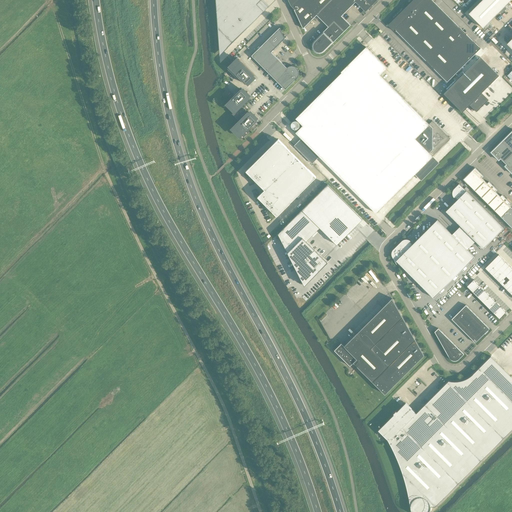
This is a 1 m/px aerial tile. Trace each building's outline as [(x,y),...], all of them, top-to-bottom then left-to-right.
[(215,0),(219,56),(261,15),(254,8),(260,0),(215,0)] [(324,52),(334,41),(350,25),(341,16),(356,1),(365,10),(375,0),(289,0),(292,5),(296,8),(294,9),(303,29),(317,15),(328,27),(314,41),(313,42),(313,43),(312,43),(312,44),(312,45),(312,46),(312,47),(312,48),(312,49),(313,50),(313,51),(314,51),(314,52),(315,52),(316,53),(317,53),(318,53),(319,53),(320,53),(321,53),(322,53),(323,52),(324,52)] [(413,0),(389,24),(395,29),(447,82),(480,49),(432,0),(413,0)] [(482,0),(469,13),(483,28),(511,0),(482,0)] [(271,52),(285,38),(281,35),(282,33),(280,28),(252,56),(285,90),(297,78),(298,76),(299,74),(299,71),(298,69),(296,68),(294,66),(292,66),(290,66),(288,67),(287,68),(271,52)] [(295,133),(376,213),(415,174),(447,142),(447,135),(432,121),(429,124),(380,75),(387,68),(366,47),(341,72),(342,73),(296,119),(303,126),(295,133)] [(462,112),(469,105),(476,112),(488,100),(481,93),(499,75),(481,57),(444,94),(462,112)] [(233,63),(227,69),(235,76),(236,75),(245,84),(246,83),(247,85),(250,82),(249,81),(251,79),(252,80),(256,77),(254,75),(255,75),(239,59),(234,64),(233,63)] [(231,99),(225,104),(234,114),(240,119),(232,127),(237,132),(236,133),(242,139),(250,131),(248,130),(250,128),(257,121),(257,120),(258,119),(255,116),(253,117),(252,115),(253,114),(250,111),(248,112),(247,113),(241,107),(250,98),(249,98),(250,96),(247,93),(246,94),(244,93),(245,91),(242,88),(241,89),(231,99)] [(511,130),(491,152),(499,160),(500,159),(506,164),(504,166),(511,173),(511,130)] [(278,139),(246,171),(265,190),(258,197),(277,216),(316,177),(278,139)] [(511,208),(508,205),(510,203),(502,195),(500,197),(495,191),(497,190),(489,182),(487,183),(481,178),(483,176),(475,168),(463,179),(511,229),(511,208)] [(328,184),(278,234),(304,286),(328,262),(306,241),(320,228),(337,245),(362,219),(328,184)] [(446,211),(483,249),(503,228),(459,184),(454,189),(453,190),(453,191),(452,191),(452,192),(452,193),(452,194),(452,195),(453,196),(453,197),(454,197),(455,197),(457,200),(446,211)] [(456,275),(474,257),(437,220),(412,244),(410,242),(410,241),(410,240),(409,240),(408,239),(407,239),(406,239),(405,239),(404,239),(403,240),(402,240),(402,241),(393,250),(392,250),(392,251),(392,252),(391,253),(391,254),(391,255),(392,255),(392,256),(392,257),(396,263),(397,261),(433,298),(456,275)] [(499,254),(492,261),(495,265),(502,258),(499,254)] [(502,258),(495,265),(499,268),(506,262),(502,258)] [(492,261),(485,268),(489,272),(495,265),(492,261)] [(506,262),(499,268),(503,272),(509,265),(506,262)] [(495,265),(489,272),(492,275),(499,268),(495,265)] [(511,267),(509,265),(503,272),(506,276),(511,269),(511,267)] [(499,268),(492,275),(496,279),(503,272),(499,268)] [(503,272),(496,279),(499,283),(506,276),(503,272)] [(506,276),(499,283),(503,286),(510,279),(506,276)] [(511,281),(510,279),(503,286),(507,290),(511,284),(511,281)] [(474,280),(467,286),(472,292),(479,285),(474,280)] [(479,285),(472,292),(478,297),(484,290),(479,285)] [(484,290),(478,297),(483,303),(490,296),(484,290)] [(490,296),(483,303),(488,308),(495,301),(490,296)] [(424,355),(419,347),(392,298),(344,346),(341,343),(334,350),(350,366),(353,363),(385,394),(424,355)] [(495,301),(488,308),(494,313),(501,307),(495,301)] [(475,343),(489,329),(466,305),(452,319),(475,343)] [(501,307),(494,313),(499,319),(506,312),(501,307)] [(457,360),(459,359),(464,354),(438,328),(435,332),(449,358),(451,360),(453,361),(455,361),(457,360)] [(380,428),(378,430),(387,438),(395,454),(400,465),(403,475),(406,486),(409,498),(411,508),(410,508),(410,509),(411,510),(411,511),(412,511),(411,511),(429,511),(430,510),(430,509),(431,508),(431,507),(431,506),(435,506),(511,429),(511,377),(491,356),(472,374),(470,376),(468,378),(465,379),(463,380),(460,381),(457,381),(454,381),(451,381),(449,380),(416,413),(414,411),(405,403),(397,411),(396,411),(393,414),(394,414),(381,428),(379,425),(379,426),(380,428)]
